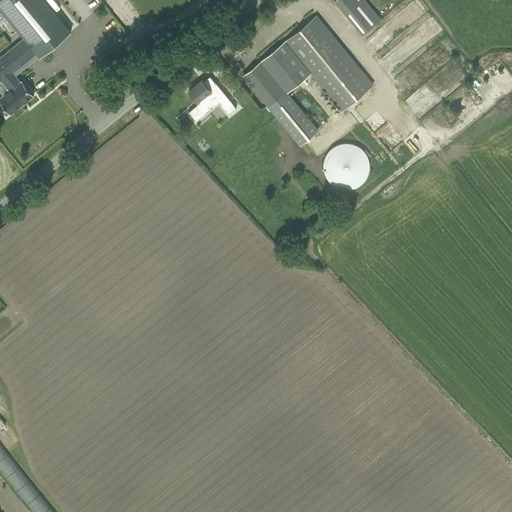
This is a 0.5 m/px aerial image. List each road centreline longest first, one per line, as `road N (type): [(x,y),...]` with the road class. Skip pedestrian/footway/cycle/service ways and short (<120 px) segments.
road 1 (track): [(511,89),(310,251),(511,463)]
road 2 (unclassified): [(0,210),(258,0)]
